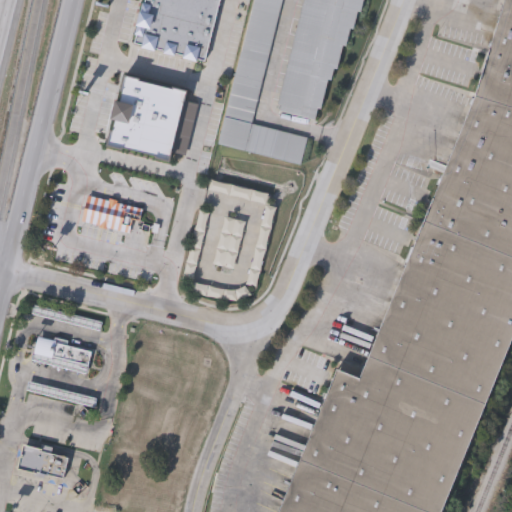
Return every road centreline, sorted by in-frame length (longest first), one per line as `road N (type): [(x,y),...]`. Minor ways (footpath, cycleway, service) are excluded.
road 1 (tertiary): [(3,272),(216,329),(273,313),(402,0)]
road 2 (secondary): [(0,284),(72,0)]
road 3 (tertiary): [(248,325),(242,382),(194,511)]
road 4 (motorway): [(0,186),(35,0)]
